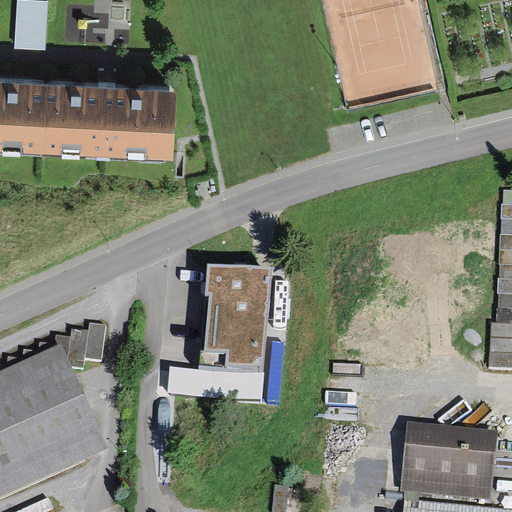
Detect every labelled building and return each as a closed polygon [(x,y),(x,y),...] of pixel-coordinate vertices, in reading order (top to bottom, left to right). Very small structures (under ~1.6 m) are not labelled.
[(48,0),(17,0),(15,45),(46,46),(48,0)] [(177,76),(0,68),(0,137),(174,146),(177,76)] [(490,354),(511,355),(511,192),(503,192),(496,325),(492,325),(490,354)] [(273,278),(209,273),(201,371),(227,373),(265,377),(273,278)] [(0,376),(61,348),(71,368),(83,370),(85,359),(101,361),(105,328),(92,327),(91,334),(73,332),(72,341),(58,339),(57,347),(41,345),(40,354),(24,352),(23,361),(9,359),(8,368),(0,367),(0,376)] [(0,499),(108,450),(71,368),(61,348),(0,376),(0,499)] [(225,402),(227,373),(201,371),(170,370),(169,398),(225,402)] [(498,435),(407,427),(401,494),(405,495),(404,501),(419,503),(420,496),(492,503),(498,435)] [(511,511),(419,503),(404,501),(403,511),(511,511)]
